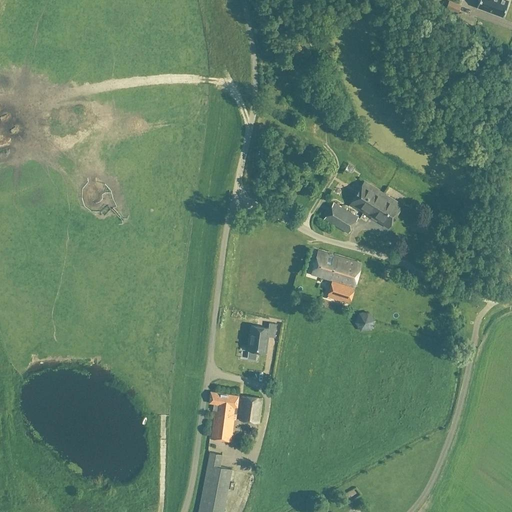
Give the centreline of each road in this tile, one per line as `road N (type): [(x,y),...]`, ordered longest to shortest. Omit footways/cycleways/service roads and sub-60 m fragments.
road 1 (unclassified): [(183,511),(223,241),(255,104),(242,0)]
road 2 (track): [(0,98),(205,81),(232,93),(249,129)]
